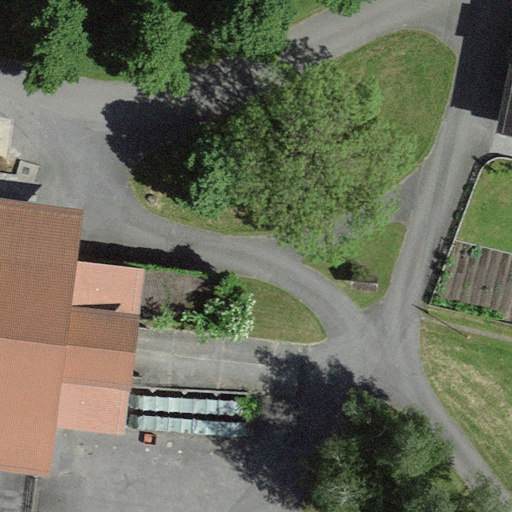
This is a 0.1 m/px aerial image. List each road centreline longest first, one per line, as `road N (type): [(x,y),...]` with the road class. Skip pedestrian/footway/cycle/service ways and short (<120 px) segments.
road 1 (track): [(502,511),(407,377),(403,309),(489,0)]
road 2 (track): [(0,107),(152,110),(385,0)]
